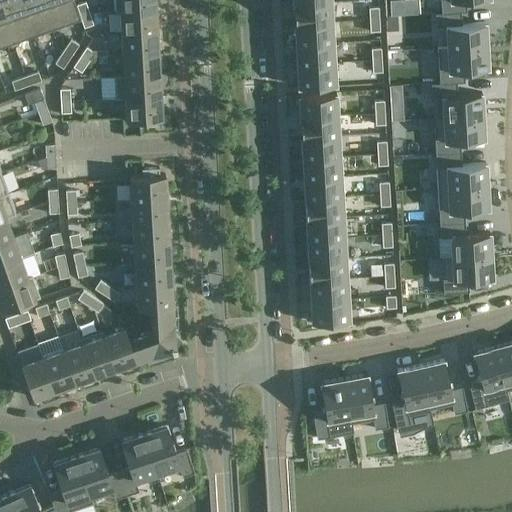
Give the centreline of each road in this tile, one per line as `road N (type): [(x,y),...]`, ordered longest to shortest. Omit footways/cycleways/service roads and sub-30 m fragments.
road 1 (residential): [(202,0),(222,376)]
road 2 (residential): [(264,371),(245,0)]
road 3 (residential): [(511,311),(264,371)]
road 4 (residential): [(222,376),(37,432)]
road 5 (residential): [(275,511),(264,371)]
road 6 (residential): [(222,376),(231,511)]
